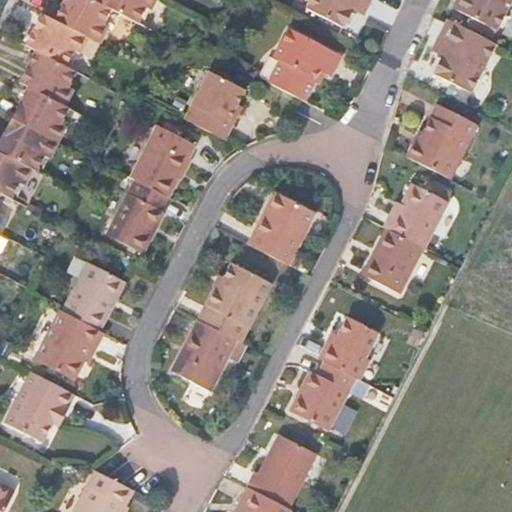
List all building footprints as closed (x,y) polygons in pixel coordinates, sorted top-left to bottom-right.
[(63,0),(54,18),(88,35),(95,39),(102,23),(108,26),(116,9),(99,0),(63,0)] [(99,0),(116,9),(137,20),(145,5),(150,8),(154,0),(99,0)] [(312,0),(309,7),(347,26),(358,0),(364,0),(371,3),(372,0),(312,0)] [(455,0),(454,4),(457,7),(456,9),(496,29),(510,0),(455,0)] [(42,11),(26,43),(37,49),(66,64),(74,48),(80,51),(88,35),(54,18),(42,11)] [(447,45),(433,73),(470,93),(495,42),(447,18),(436,39),(447,45)] [(283,59),(272,82),(303,98),(308,101),(323,71),(333,76),(344,53),(292,28),(278,57),(283,59)] [(37,49),(21,81),(28,85),(66,104),(74,88),(69,86),(77,70),(66,64),(37,49)] [(210,69),(185,119),(225,139),(233,122),(228,120),(244,87),(210,69)] [(28,85),(13,116),(59,140),(67,125),(61,122),(70,106),(66,104),(28,85)] [(416,137),(407,153),(446,173),(475,119),(438,100),(419,138),(416,137)] [(13,116),(0,141),(0,149),(34,167),(38,169),(45,153),(51,156),(59,140),(13,116)] [(158,125),(133,177),(170,197),(196,144),(158,125)] [(0,189),(6,193),(12,196),(19,182),(25,185),(34,167),(0,149),(0,189)] [(449,199),(441,194),(445,186),(427,177),(423,185),(415,181),(397,213),(393,211),(385,226),(386,227),(423,245),(425,246),(449,199)] [(129,191),(109,231),(145,250),(165,210),(129,191)] [(274,210),(305,232),(316,211),(282,194),(274,209),(267,205),(274,210)] [(267,205),(248,244),(288,265),(305,232),(274,210),(267,205)] [(370,259),(375,262),(369,274),(399,291),(423,245),(386,227),(370,259)] [(89,258),(64,307),(102,326),(126,277),(89,258)] [(234,263),(222,287),(217,286),(216,289),(255,316),(273,282),(234,263)] [(216,289),(200,318),(242,340),(255,316),(216,289)] [(63,306),(37,358),(75,376),(92,343),(97,345),(105,327),(102,326),(64,307),(63,306)] [(330,337),(321,356),(326,358),(357,374),(360,376),(370,357),(366,355),(379,330),(348,314),(336,340),(330,337)] [(200,318),(173,370),(211,389),(229,356),(239,361),(248,343),(242,340),(200,318)] [(312,368),(291,409),(330,428),(350,388),(363,395),(370,381),(360,376),(357,374),(326,358),(320,371),(312,368)] [(78,390),(36,369),(10,420),(47,439),(58,417),(65,420),(72,406),(70,404),(78,390)] [(256,468),(248,484),(290,505),(318,449),(281,431),(260,469),(256,468)] [(121,511),(134,486),(97,467),(74,511),(121,511)] [(0,511),(2,511),(14,491),(0,483),(0,511)] [(290,505),(248,484),(238,504),(242,506),(238,511),(289,511),(293,506),(290,505)]
